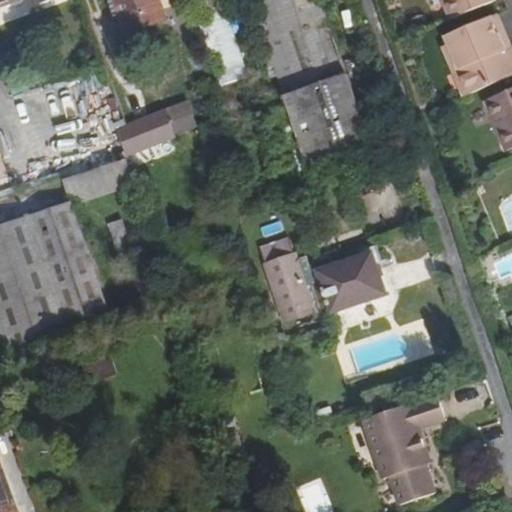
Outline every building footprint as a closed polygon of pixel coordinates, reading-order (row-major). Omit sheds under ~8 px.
[(0,0),(0,9),(28,0),(37,0),(41,10),(67,0),(0,0)] [(161,0),(117,0),(128,34),(168,21),(161,0)] [(192,0),(233,118),(237,129),(248,125),(205,0),(192,0)] [(258,0),(256,1),(312,166),(374,146),(325,0),(258,0)] [(451,0),(458,17),(498,0),(451,0)] [(508,50),(511,48),(511,34),(504,14),(499,16),(508,39),(504,40),(508,50)] [(511,76),(511,48),(508,50),(504,40),(508,39),(499,16),(449,37),(451,41),(446,43),(456,69),(461,68),(470,93),(511,76)] [(456,69),(466,95),(470,93),(461,68),(456,69)] [(511,148),(511,92),(488,102),(507,151),(511,148)] [(119,130),(127,153),(177,137),(169,113),(130,127),(119,130)] [(233,118),(204,127),(212,149),(225,145),(221,134),(237,129),(233,118)] [(225,145),(212,149),(223,183),(236,179),(225,145)] [(0,185),(11,182),(0,151),(0,185)] [(66,177),(73,204),(136,187),(129,160),(66,177)] [(0,322),(13,358),(114,323),(73,204),(0,228),(0,322)] [(121,257),(136,251),(124,219),(109,224),(121,257)] [(289,325),(318,316),(309,290),(324,285),(319,270),(312,273),(304,275),(294,244),(265,253),(289,325)] [(324,277),(338,318),(390,300),(382,275),(386,274),(379,252),(366,256),(368,262),(324,277)] [(304,275),(312,273),(308,262),(301,264),(304,275)] [(343,341),(336,343),(338,350),(345,348),(343,341)] [(112,359),(93,364),(97,379),(116,374),(112,359)] [(439,495),(429,466),(425,457),(432,455),(424,432),(449,424),(440,396),(366,420),(387,482),(397,479),(400,489),(397,490),(403,506),(439,495)] [(224,434),(229,451),(243,446),(237,429),(224,434)] [(229,451),(236,469),(249,465),(243,446),(229,451)] [(435,464),(432,455),(425,457),(429,466),(435,464)] [(0,511),(16,511),(0,466),(0,511)] [(333,511),(322,479),(299,488),(307,511),(333,511)]
